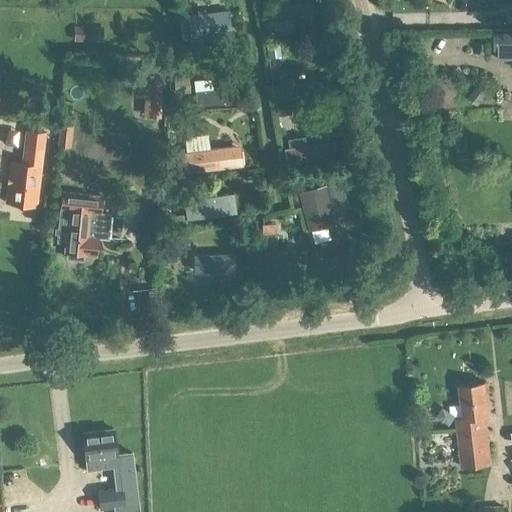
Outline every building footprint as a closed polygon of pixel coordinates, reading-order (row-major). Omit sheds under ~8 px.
[(266,18),(268,34),(316,30),(315,16),(312,17),(311,4),(294,5),(295,16),(289,16),(288,10),(276,11),(276,17),(266,18)] [(188,18),(180,19),(182,40),(190,39),(190,40),(231,36),(229,13),(205,15),(198,16),(188,17),(188,18)] [(74,26),(74,41),(94,41),(94,26),(74,26)] [(511,32),(494,33),(494,49),(498,49),(498,59),(511,58),(511,32)] [(281,57),(280,43),(266,45),(268,58),(281,57)] [(274,84),(275,99),(331,94),(329,74),(321,74),(322,80),(296,82),(295,76),(282,77),(282,83),(274,84)] [(135,80),(135,93),(145,93),(145,114),(156,114),(156,80),(135,80)] [(468,98),(478,106),(489,92),(478,84),(468,98)] [(184,91),(185,106),(239,102),(238,87),(184,91)] [(60,125),(58,146),(70,147),(72,126),(60,125)] [(11,162),(6,202),(36,206),(44,133),(27,131),(23,164),(11,162)] [(333,140),(285,147),(287,162),(335,156),(333,140)] [(183,154),(185,173),(244,166),(241,147),(183,154)] [(336,224),(325,185),(300,191),(310,231),(336,224)] [(55,228),(54,234),(57,235),(57,243),(65,244),(64,252),(67,252),(66,258),(82,260),(83,254),(95,255),(97,238),(109,239),(111,214),(100,212),(102,196),(62,191),(60,208),(58,229),(55,228)] [(194,205),(185,206),(187,220),(236,213),(234,194),(193,199),(194,205)] [(160,244),(160,262),(171,262),(176,262),(176,244),(178,244),(178,224),(171,224),(166,224),(166,244),(160,244)] [(276,227),(261,227),(261,233),(265,281),(280,280),(296,279),(294,262),(286,263),(285,253),(278,253),(276,232),(276,227)] [(363,251),(345,256),(349,272),(367,267),(363,251)] [(79,260),(78,270),(100,272),(101,262),(79,260)] [(189,286),(190,298),(212,298),(212,285),(189,286)] [(157,288),(148,289),(151,305),(160,304),(157,288)] [(459,386),(463,418),(456,419),(462,467),(494,463),(485,383),(459,386)] [(113,429),(83,433),(87,470),(118,466),(121,488),(123,507),(138,505),(131,453),(116,455),(113,429)] [(115,489),(98,491),(101,509),(113,508),(119,507),(117,489),(115,489)]
